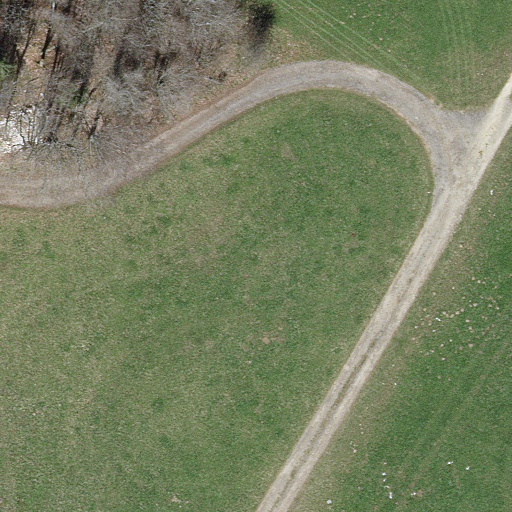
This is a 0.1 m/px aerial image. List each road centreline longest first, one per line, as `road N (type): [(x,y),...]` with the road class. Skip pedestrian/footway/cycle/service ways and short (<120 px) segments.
road 1 (track): [(0,190),(21,197),(116,191),(195,119),(288,77),(373,78),(441,125),(476,177)]
road 2 (track): [(271,511),(511,115)]
